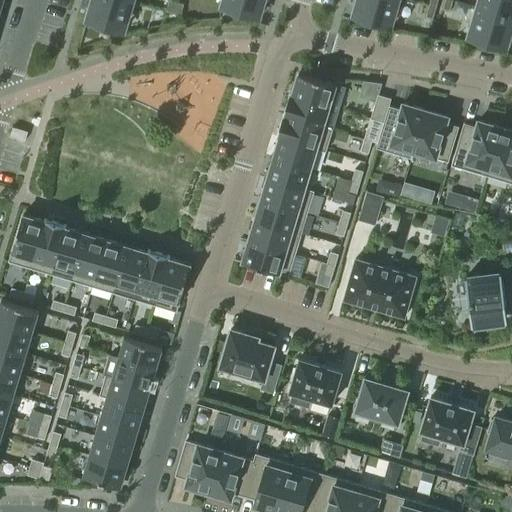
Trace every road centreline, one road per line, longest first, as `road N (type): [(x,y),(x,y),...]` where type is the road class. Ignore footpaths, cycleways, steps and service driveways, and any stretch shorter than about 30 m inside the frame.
road 1 (residential): [(206,290),(428,358),(511,367)]
road 2 (residential): [(206,290),(280,48)]
road 3 (residential): [(511,76),(426,53),(305,40),(280,48)]
road 4 (residential): [(136,511),(206,290)]
road 5 (residential): [(0,118),(35,0)]
